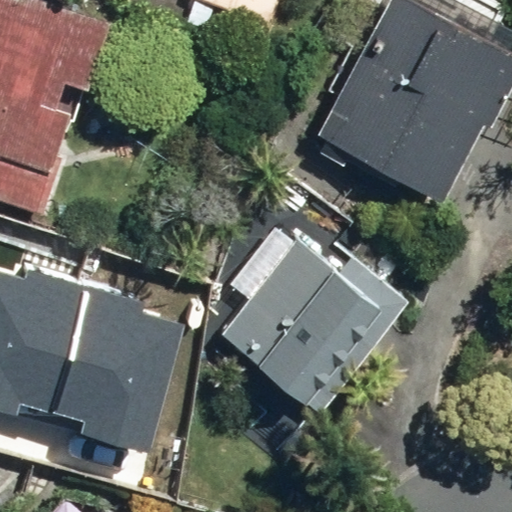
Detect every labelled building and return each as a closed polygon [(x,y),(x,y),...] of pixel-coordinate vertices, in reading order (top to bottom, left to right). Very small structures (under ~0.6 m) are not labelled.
[(0,0),(0,192),(57,210),(120,3),(111,0),(0,0)] [(283,0),(222,0),(278,17),(283,0)] [(511,78),(511,30),(454,0),(385,0),(324,118),(455,187),(511,78)] [(314,206),(228,319),(328,396),(414,283),(314,206)] [(45,409),(81,284),(32,270),(27,284),(0,276),(0,409),(18,415),(21,402),(45,409)] [(94,287),(57,414),(86,422),(83,433),(147,451),(183,327),(137,314),(141,301),(94,287)] [(135,511),(162,511),(148,499),(135,511)]
